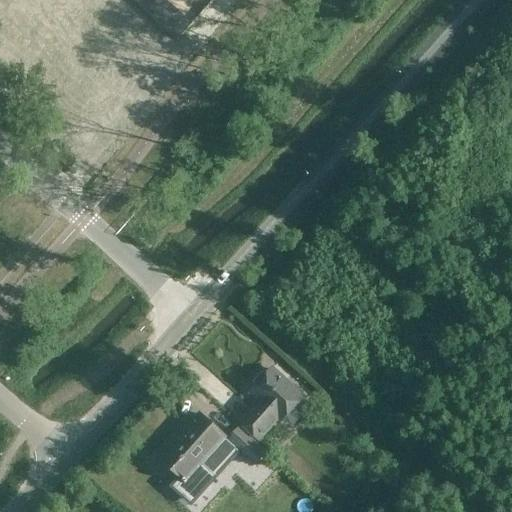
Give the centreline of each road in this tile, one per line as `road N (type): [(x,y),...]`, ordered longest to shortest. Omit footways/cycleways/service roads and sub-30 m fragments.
road 1 (tertiary): [(195,324),(481,0)]
road 2 (unclassified): [(195,324),(0,147)]
road 3 (tertiary): [(20,511),(195,324)]
